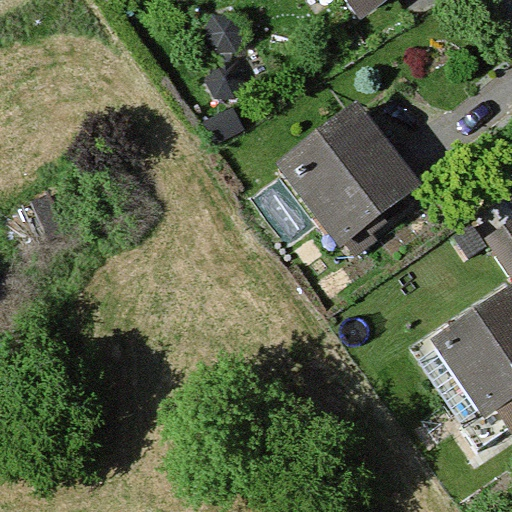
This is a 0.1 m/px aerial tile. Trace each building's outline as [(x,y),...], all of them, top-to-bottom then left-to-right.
[(334,0),(357,31),(401,0),(334,0)] [(367,107),(286,167),(355,259),(436,199),(367,107)] [(61,194),(31,208),(46,243),(77,229),(61,194)] [(511,231),(490,248),(511,276),(511,231)] [(511,300),(437,353),(486,423),(511,405),(511,300)]
